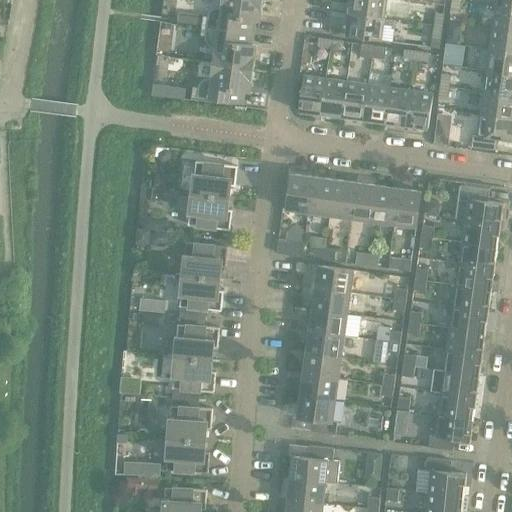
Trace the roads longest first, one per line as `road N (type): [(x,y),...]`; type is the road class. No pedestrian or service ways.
road 1 (unclassified): [(65,511),(90,114),(105,0)]
road 2 (residential): [(245,511),(260,267),(278,137)]
road 3 (residential): [(278,137),(511,170)]
road 4 (residential): [(491,511),(511,371)]
road 5 (residential): [(296,0),(278,137)]
